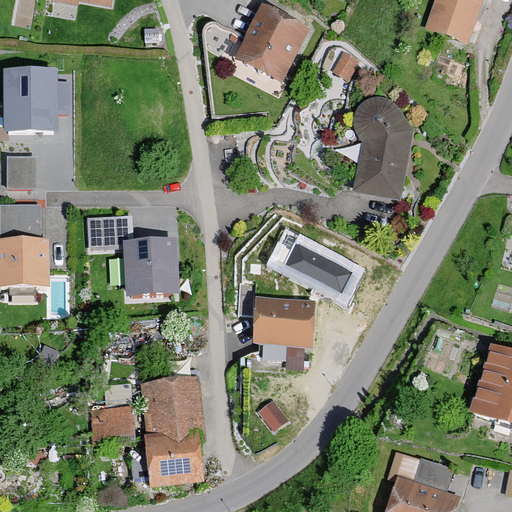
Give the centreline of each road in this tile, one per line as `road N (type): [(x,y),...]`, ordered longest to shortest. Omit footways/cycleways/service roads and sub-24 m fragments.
road 1 (residential): [(165,0),(177,26),(207,215),(226,506)]
road 2 (tertiary): [(226,506),(312,442),(365,370),(465,188)]
